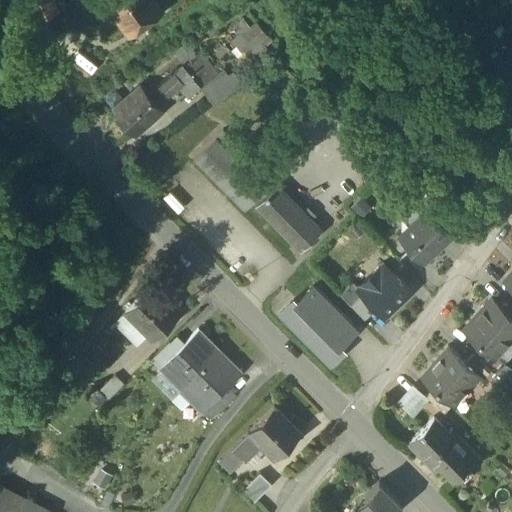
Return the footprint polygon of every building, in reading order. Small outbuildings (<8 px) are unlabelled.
[(51,0),(26,0),(37,21),(57,11),(51,0)] [(161,14),(150,0),(107,0),(115,11),(112,13),(125,32),(134,26),(137,31),(161,14)] [(258,22),(241,36),(251,48),(261,41),(265,45),(273,39),(258,22)] [(511,24),(505,30),(511,39),(511,49),(491,65),(504,83),(511,93),(511,24)] [(251,48),(241,36),(235,41),(246,53),(251,48)] [(217,73),(201,50),(184,63),(200,82),(199,82),(214,102),(241,83),(234,72),(230,75),(224,68),(217,73)] [(183,62),(159,82),(168,93),(173,89),(180,99),(199,82),(200,82),(184,63),(183,62)] [(304,85),(288,67),(279,75),(295,93),(304,85)] [(295,93),(279,75),(270,84),(287,101),(295,93)] [(141,83),(113,108),(123,120),(120,123),(130,134),(133,131),(135,133),(163,108),(141,83)] [(511,93),(504,83),(492,91),(509,114),(511,111),(511,93)] [(276,183),(223,129),(195,156),(244,207),(252,199),(256,203),(299,248),(320,228),(277,183),(276,183)] [(452,219),(427,193),(418,201),(427,210),(443,227),(452,219)] [(427,210),(399,236),(422,260),(450,234),(443,227),(427,210)] [(383,261),(358,285),(378,309),(385,314),(410,290),(383,261)] [(352,279),(339,292),(369,317),(374,313),(378,309),(358,285),(352,279)] [(294,297),(279,312),(330,363),(345,349),(340,344),(357,327),(313,284),(297,300),(294,297)] [(152,285),(126,311),(154,338),(179,312),(152,285)] [(511,313),(510,312),(493,296),(465,327),(482,343),(495,355),(497,353),(511,336),(511,313)] [(178,348),(159,367),(173,380),(177,376),(185,384),(219,350),(198,328),(178,348)] [(169,340),(150,358),(159,367),(178,348),(169,340)] [(495,355),(482,343),(474,351),(496,371),(505,361),(497,353),(495,355)] [(466,360),(449,345),(422,375),(434,386),(453,403),(478,374),(480,372),(466,360)] [(241,372),(219,350),(185,384),(193,392),(189,396),(202,410),(221,391),(241,372)] [(474,351),(466,360),(480,372),(478,374),(487,381),(496,371),(474,351)] [(115,374),(100,390),(108,397),(123,382),(115,374)] [(410,380),(394,396),(410,412),(426,396),(410,380)] [(453,403),(434,386),(427,395),(445,411),(453,403)] [(221,391),(202,410),(211,419),(230,400),(221,391)] [(272,404),(248,429),(259,440),(274,454),(298,430),(272,404)] [(456,438),(433,415),(408,441),(436,468),(439,465),(454,479),(468,464),(471,467),(481,457),(459,435),(456,438)] [(248,429),(222,455),(233,466),(259,440),(248,429)] [(259,471),(243,488),(254,499),(270,482),(259,471)] [(379,482),(355,506),(361,511),(387,511),(399,501),(379,482)] [(0,486),(0,511),(18,511),(25,499),(0,486)] [(51,511),(25,499),(18,511),(51,511)]
